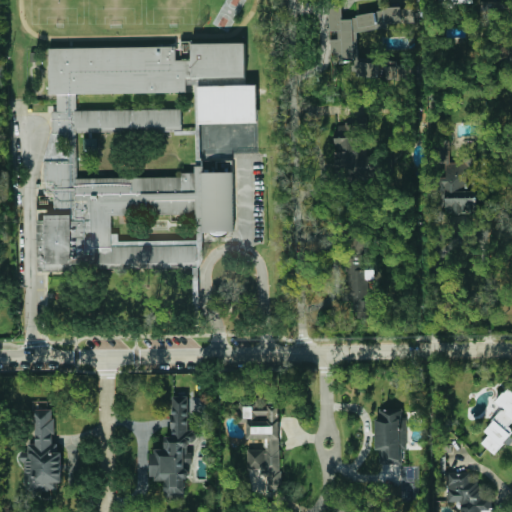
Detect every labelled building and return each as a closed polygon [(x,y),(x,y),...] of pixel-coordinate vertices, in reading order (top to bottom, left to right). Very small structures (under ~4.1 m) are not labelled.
[(342,13),(342,5),(329,6),(330,31),(338,31),(338,39),(331,39),(332,64),(358,63),(357,30),(387,29),(387,24),(402,23),(401,11),(342,13)] [(49,48),(248,43),(250,115),(202,116),(201,87),(73,90),(73,114),(181,111),(181,129),(73,132),(75,178),(232,174),(234,231),(201,232),(200,214),(114,216),(115,241),(201,238),(202,271),(35,276),(32,191),(41,191),(40,161),(52,130),(49,48)] [(358,61),(357,77),(379,78),(379,62),(358,61)] [(387,63),(386,79),(408,80),(408,64),(387,63)] [(359,156),(359,124),(337,124),(337,180),(378,180),(378,166),(370,166),(370,156),(359,156)] [(445,214),(477,213),(476,191),(471,191),(471,162),(449,163),(449,159),(446,159),(447,177),(444,177),(445,214)] [(341,300),(354,300),(354,317),(366,317),(367,263),(348,263),(348,285),(341,285),(341,300)] [(497,455),(511,435),(511,429),(509,427),(511,422),(511,392),(506,389),(496,403),(502,407),(484,432),(488,435),(481,444),(497,455)] [(186,498),(187,464),(191,464),(191,446),(196,446),(197,430),(191,430),(192,410),(188,410),(189,396),(173,395),(171,437),(165,436),(164,449),(152,449),(151,479),(166,480),(165,497),(186,498)] [(281,489),(279,406),(268,406),(268,401),(253,401),(253,422),(247,422),(247,439),(265,438),(265,450),(247,450),(248,469),(260,469),(260,475),(267,474),(268,489),(281,489)] [(53,409),(35,409),(35,444),(28,444),(28,453),(24,453),(25,492),(54,491),(54,483),(62,482),(61,443),(54,443),(53,409)] [(375,418),(376,451),(380,451),(380,464),(401,464),(401,450),(405,450),(405,409),(379,409),(379,418),(375,418)]
